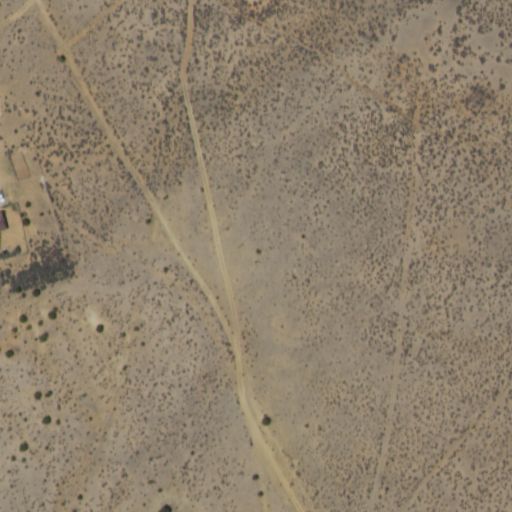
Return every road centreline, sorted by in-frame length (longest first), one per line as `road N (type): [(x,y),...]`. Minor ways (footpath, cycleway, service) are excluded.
road 1 (residential): [(23,0),(292,511)]
road 2 (residential): [(0,430),(81,447),(113,479)]
